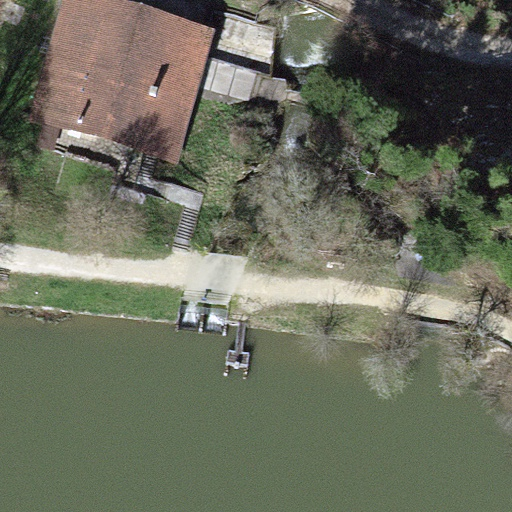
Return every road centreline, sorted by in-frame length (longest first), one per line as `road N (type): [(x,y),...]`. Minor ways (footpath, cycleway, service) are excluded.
road 1 (track): [(152,272),(395,296),(511,331)]
road 2 (track): [(0,255),(152,272)]
road 3 (track): [(392,0),(511,53)]
